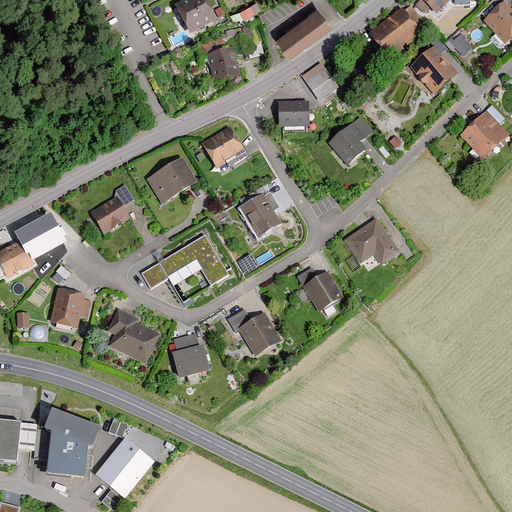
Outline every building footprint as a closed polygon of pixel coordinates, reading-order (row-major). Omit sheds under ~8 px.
[(189,36),(219,21),(208,0),(187,0),(174,6),(189,36)] [(449,0),(418,0),(434,15),(449,0)] [(511,35),(511,9),(505,1),(483,20),(504,43),(511,35)] [(321,4),(276,37),(292,58),(336,26),(321,4)] [(237,20),(255,12),(252,5),(233,12),(237,20)] [(385,59),(420,31),(403,9),(368,37),(385,59)] [(251,32),(238,33),(240,50),(253,49),(251,32)] [(451,43),(461,57),(473,49),(463,35),(451,43)] [(459,74),(434,44),(409,65),(435,95),(459,74)] [(236,47),(206,53),(213,82),(242,75),(236,47)] [(307,81),(318,98),(334,88),(324,71),(307,81)] [(280,106),(281,127),(307,126),(307,106),(280,106)] [(482,162),(511,136),(488,111),(459,137),(482,162)] [(346,119),(325,138),(353,169),(383,141),(361,118),(352,126),(346,119)] [(216,167),(245,149),(231,126),(202,144),(216,167)] [(199,182),(184,157),(147,179),(162,205),(199,182)] [(461,191),(473,178),(461,166),(449,179),(461,191)] [(258,238),(282,223),(262,192),(238,208),(258,238)] [(131,218),(117,195),(90,212),(104,234),(131,218)] [(382,267),(400,256),(378,220),(346,240),(362,267),(374,259),(382,267)] [(54,225),(23,242),(31,257),(62,240),(54,225)] [(204,235),(142,274),(151,289),(166,280),(179,301),(227,272),(204,235)] [(17,241),(0,251),(0,265),(8,278),(30,263),(17,241)] [(61,286),(72,273),(62,265),(51,278),(61,286)] [(344,300),(329,272),(301,288),(317,316),(344,300)] [(58,290),(50,326),(79,332),(81,320),(87,321),(90,303),(84,302),(85,295),(58,290)] [(145,366),(159,336),(138,327),(142,319),(118,308),(106,334),(113,337),(107,349),(145,366)] [(284,343),(266,313),(251,321),(244,308),(226,318),(235,335),(240,332),(256,359),(284,343)] [(31,332),(30,313),(15,315),(16,333),(31,332)] [(204,344),(174,353),(182,378),(211,370),(204,344)] [(103,427),(53,409),(46,427),(52,430),(48,474),(84,476),(90,446),(94,446),(103,427)] [(0,459),(16,461),(20,422),(5,421),(0,420),(0,459)] [(155,462),(127,439),(97,475),(125,498),(155,462)] [(112,489),(102,501),(114,510),(124,498),(112,489)]
